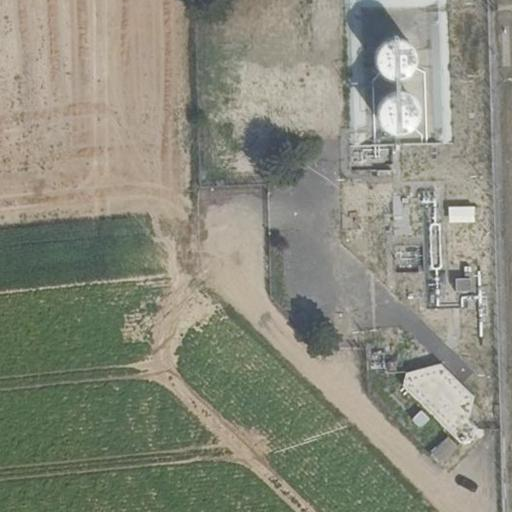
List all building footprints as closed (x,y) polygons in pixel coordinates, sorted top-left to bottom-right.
[(400,36),(397,36),(395,35),(390,36),(387,37),(383,39),(379,42),(377,44),(375,49),(374,54),(374,56),(374,61),(376,66),(379,70),(380,72),(384,75),(389,77),(392,77),(395,77),(400,77),(402,76),(406,74),(410,70),(412,68),(414,64),(415,61),(415,56),(415,54),(414,49),(412,45),(408,41),(406,39),(404,38),(400,36)] [(400,91),(397,90),(395,90),(390,91),(385,92),(382,94),(378,97),(375,101),(374,104),(373,109),(373,114),(374,119),(375,122),(378,126),(380,128),(384,131),(389,133),(392,133),(395,134),(400,133),(402,132),(407,130),(409,128),(413,124),(414,122),(416,117),(416,114),(416,109),(415,104),(413,99),(411,97),(407,94),(402,91),(400,91)] [(392,239),(416,240),(418,201),(394,200),(392,239)] [(446,208),(447,224),(474,224),(473,207),(446,208)] [(436,367),(402,376),(400,390),(448,437),(458,447),(470,444),(473,432),(465,424),(471,401),(436,367)]
